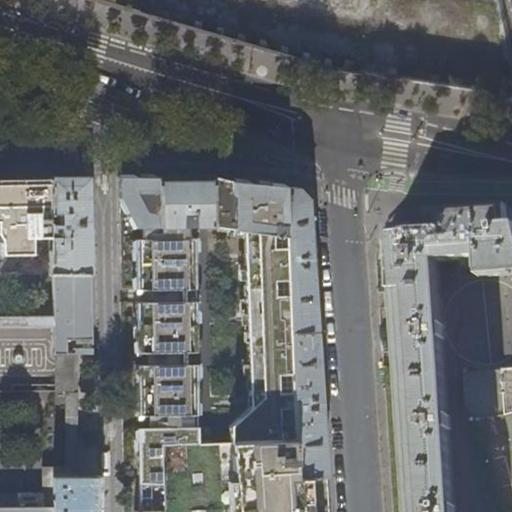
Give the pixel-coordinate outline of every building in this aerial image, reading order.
[(84,0),(132,14),(134,0),(84,0)] [(212,227),(204,175),(149,176),(150,228),(188,227),(212,227)] [(212,227),(243,231),(286,234),(285,185),(277,184),(242,181),(231,179),(214,175),(204,175),(212,227)] [(150,228),(149,176),(117,177),(118,213),(119,273),(119,290),(144,289),(144,302),(133,302),(134,353),(145,352),(145,365),(134,365),(135,416),(146,415),(146,428),(135,428),(136,481),(137,480),(162,480),(161,445),(190,444),(190,441),(195,441),(194,238),(189,238),(188,227),(150,228)] [(50,236),(49,178),(11,179),(13,181),(5,181),(6,179),(0,178),(0,261),(4,254),(33,253),(33,236),(50,236)] [(88,178),(49,178),(50,236),(50,237),(56,237),(56,239),(57,240),(58,241),(60,242),(61,241),(61,250),(50,250),(50,273),(52,273),(90,274),(88,178)] [(320,391),(312,271),(307,198),(297,187),(285,185),(286,234),(293,435),(295,476),(325,475),(320,391)] [(459,299),(497,296),(496,271),(511,270),(511,228),(509,228),(509,208),(401,210),(382,231),(384,261),(390,261),(392,299),(396,358),(405,511),(459,511),(459,505),(455,505),(450,429),(453,428),(452,415),(449,415),(444,339),(448,338),(446,324),(443,324),(439,261),(454,260),(459,299)] [(228,424),(228,439),(293,435),(286,234),(243,231),(247,407),(228,424)] [(91,338),(90,274),(52,273),(52,315),(0,315),(0,511),(52,511),(53,507),(0,506),(0,383),(24,383),(33,379),(38,373),(41,368),(43,362),(43,353),(55,353),(55,354),(65,354),(65,344),(69,344),(69,338),(91,338)] [(499,329),(497,296),(459,299),(464,331),(499,329)] [(91,354),(71,353),(73,478),(81,478),(82,478),(93,478),(93,456),(91,354)] [(511,367),(462,372),(466,418),(507,413),(511,434),(511,367)] [(295,476),(293,435),(228,439),(229,442),(211,443),(211,440),(195,441),(190,441),(190,444),(161,445),(162,480),(162,511),(327,511),(327,495),(325,475),(295,476)] [(474,502),(472,470),(454,472),(457,503),(474,502)] [(73,478),(53,478),(53,494),(58,494),(58,500),(53,500),(53,507),(52,511),(93,511),(94,495),(93,478),(82,478),(81,478),(73,478)] [(162,511),(162,480),(137,480),(138,511),(133,511),(132,511),(162,511)]
